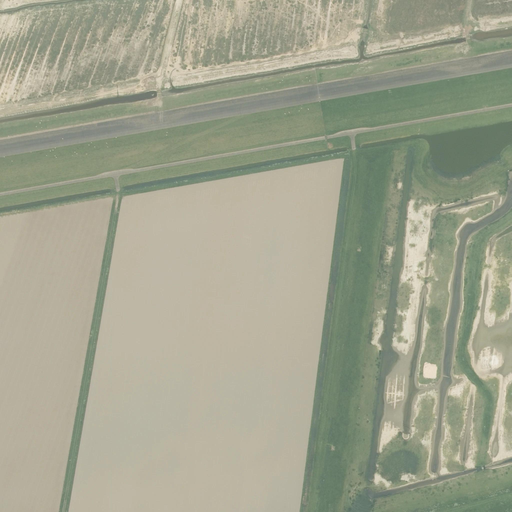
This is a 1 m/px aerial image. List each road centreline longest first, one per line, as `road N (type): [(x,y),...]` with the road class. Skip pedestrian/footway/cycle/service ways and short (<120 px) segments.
road 1 (track): [(0,155),(511,65)]
road 2 (track): [(63,511),(115,173)]
